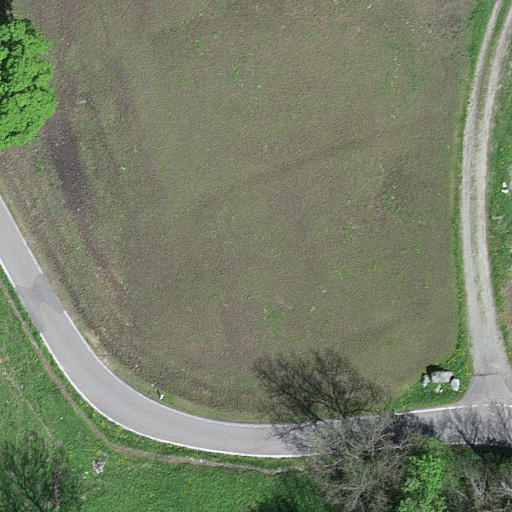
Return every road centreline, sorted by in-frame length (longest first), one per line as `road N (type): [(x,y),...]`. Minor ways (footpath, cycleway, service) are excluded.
road 1 (unclassified): [(511,429),(281,440),(219,437),(161,422),(93,380),(0,226)]
road 2 (track): [(492,427),(467,196),(476,90),(504,0)]
